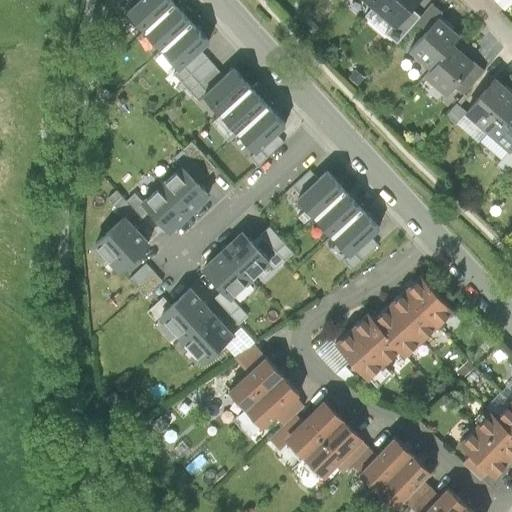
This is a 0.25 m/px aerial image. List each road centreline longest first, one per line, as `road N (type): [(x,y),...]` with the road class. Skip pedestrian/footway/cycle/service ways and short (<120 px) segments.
road 1 (residential): [(439,238),(299,326),(302,346),(412,424),(481,493),(511,509)]
road 2 (residential): [(333,122),(180,257)]
road 3 (tertiary): [(225,0),(333,122)]
road 4 (tertiary): [(333,122),(439,238)]
